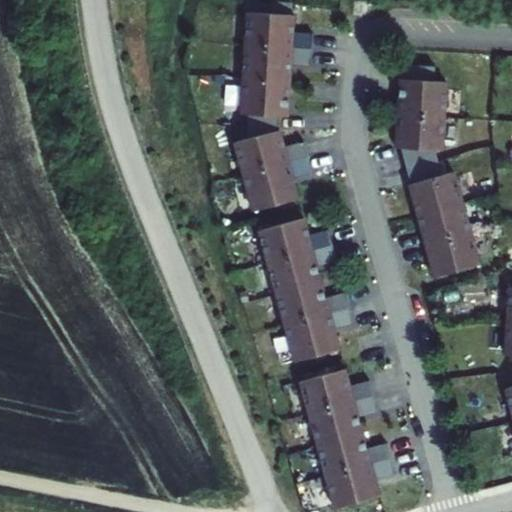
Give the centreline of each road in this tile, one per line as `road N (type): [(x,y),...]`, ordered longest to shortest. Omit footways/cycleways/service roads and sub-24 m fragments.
road 1 (residential): [(454,511),(360,144),(366,55),(377,34),(401,27),(511,34)]
road 2 (unclassified): [(94,0),(107,83),(132,163),(272,511)]
road 3 (track): [(0,472),(199,511)]
